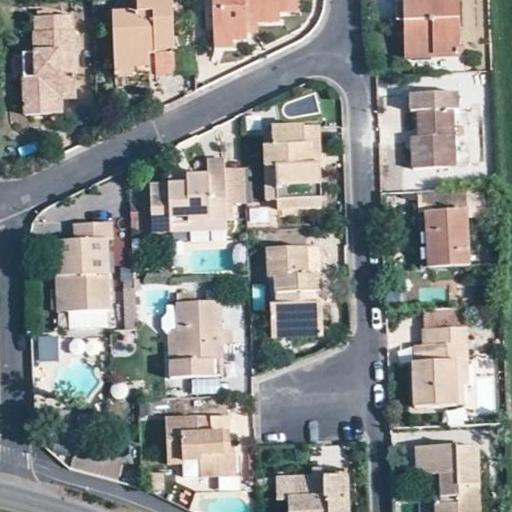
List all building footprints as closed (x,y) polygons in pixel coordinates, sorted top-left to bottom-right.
[(113,13),(114,53),(131,53),(132,67),(149,66),(148,51),(173,50),(171,0),(135,0),(136,12),(113,13)] [(210,0),(211,9),(218,9),(219,27),(212,28),(213,48),(232,48),(231,40),(247,40),(246,34),(245,24),(256,24),(279,22),(278,13),(297,13),(296,0),(210,0)] [(457,0),(430,0),(408,1),(402,1),(404,57),(459,55),(457,0)] [(24,115),(52,114),(52,99),(61,99),(75,99),(72,17),(33,19),(34,52),(22,54),(24,115)] [(256,33),(256,24),(245,24),(246,34),(256,33)] [(131,53),(114,53),(115,79),(133,78),(132,68),(132,67),(131,53)] [(456,111),(456,95),(422,95),(408,96),(409,112),(415,112),(422,112),(426,112),(427,138),(416,139),(410,139),(412,170),(454,168),(452,111),(456,111)] [(62,114),(61,99),(52,99),(52,114),(53,114),(62,114)] [(426,112),(422,112),(415,112),(416,139),(427,138),(426,112)] [(312,146),(317,145),(316,127),(271,129),(272,147),(265,147),(265,168),(275,168),(276,201),(277,209),(320,207),(318,167),(312,166),(312,146)] [(208,178),(185,178),(186,186),(168,186),(150,187),(152,235),(174,234),(173,227),(188,227),(188,222),(227,221),(225,177),(224,161),(207,162),(208,178)] [(275,168),(265,168),(267,202),(276,201),(275,168)] [(246,221),(244,176),(225,177),(227,221),(246,221)] [(186,186),(185,178),(168,178),(168,186),(186,186)] [(454,191),(417,193),(418,214),(426,215),(455,213),(454,191)] [(267,225),(267,208),(250,207),(250,225),(267,225)] [(455,213),(426,215),(428,270),(469,267),(465,213),(455,213)] [(428,270),(426,215),(418,214),(420,270),(428,270)] [(52,240),(53,274),(61,274),(62,311),(65,311),(107,310),(105,238),(111,237),(110,220),(71,221),(72,239),(52,240)] [(227,233),(227,221),(188,222),(188,227),(173,227),(174,234),(227,233)] [(321,328),(320,303),(317,304),(316,293),(319,294),(319,277),(308,277),(305,249),(267,251),(268,279),(274,280),(275,305),(268,306),(270,330),(321,328)] [(61,274),(53,274),(55,311),(62,311),(61,274)] [(324,293),(319,294),(316,293),(317,304),(320,303),(325,303),(324,293)] [(175,306),(178,342),(179,362),(211,360),(222,360),(220,332),(218,303),(175,306)] [(465,331),(464,308),(421,310),(422,332),(465,331)] [(107,310),(65,311),(65,326),(107,324),(107,310)] [(321,328),(270,330),(270,340),(321,338),(321,328)] [(422,332),(423,347),(466,345),(465,331),(422,332)] [(220,332),(222,360),(222,361),(230,360),(228,332),(220,332)] [(168,363),(179,362),(178,342),(167,342),(168,363)] [(466,345),(423,347),(423,364),(414,365),(411,364),(412,408),(457,407),(456,370),(467,370),(466,345)] [(423,364),(423,347),(413,347),(414,365),(423,364)] [(212,375),(211,360),(179,362),(168,363),(168,377),(212,375)] [(467,387),(467,370),(456,370),(457,407),(463,408),(463,387),(467,387)] [(234,454),(230,455),(223,455),(222,434),(230,435),(230,416),(165,418),(167,465),(183,465),(182,462),(198,461),(199,479),(216,479),(215,473),(235,472),(234,454)] [(230,455),(230,435),(222,434),(223,455),(230,455)] [(415,449),(416,477),(439,476),(440,506),(434,505),(434,511),(479,511),(476,450),(456,451),(455,447),(415,449)] [(199,479),(198,461),(182,462),(183,465),(184,480),(199,479)] [(344,511),(343,471),(323,472),(323,480),(310,480),(276,480),(276,503),(289,502),(289,511),(344,511)] [(323,472),(309,471),(310,480),(323,480),(323,472)]
